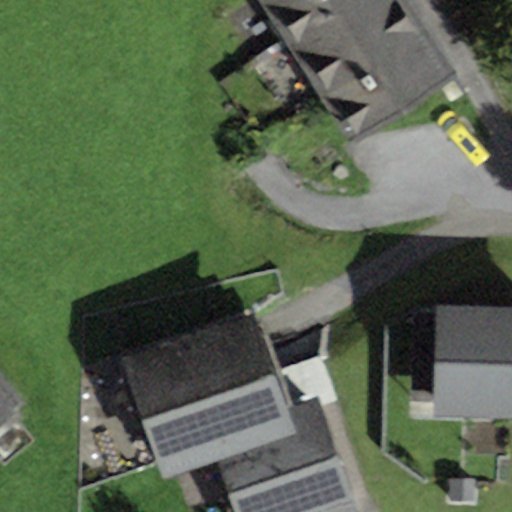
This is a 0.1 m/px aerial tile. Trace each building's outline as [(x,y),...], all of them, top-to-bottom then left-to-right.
[(356,135),(450,75),(402,0),(270,0),(279,14),(287,9),(299,28),(291,33),(309,60),(317,55),(329,74),(321,79),(356,135)] [(291,33),(299,28),(287,9),(279,14),(271,20),(283,38),(291,33)] [(321,79),(329,74),(317,55),(309,60),(301,65),(313,84),(321,79)] [(411,401),(441,401),(444,311),(413,310),(411,401)] [(511,311),(444,310),(444,311),(441,401),(441,403),(511,404),(511,311)] [(293,414),(280,418),(248,325),(247,321),(137,359),(138,363),(170,456),(171,459),(225,441),(226,443),(249,511),(314,511),(344,502),(311,407),(293,414)] [(280,418),(293,414),(261,321),(248,325),(280,418)] [(157,460),(170,456),(138,363),(125,367),(157,460)] [(0,412),(16,400),(0,379),(0,412)] [(234,511),(249,511),(226,443),(213,448),(234,511)]
